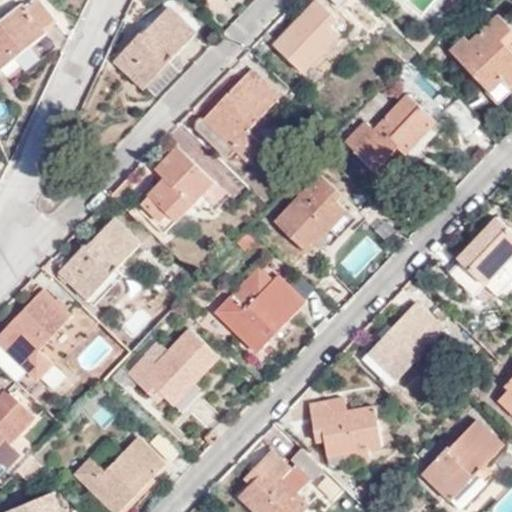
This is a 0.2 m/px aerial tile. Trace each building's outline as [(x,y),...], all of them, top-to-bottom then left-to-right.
[(0,64),(3,68),(46,33),(42,28),(54,19),(38,0),(36,0),(26,9),(22,4),(0,22),(0,64)] [(337,20),(317,0),(273,44),(302,72),(339,35),(331,26),(337,20)] [(332,0),(343,9),(351,0),(332,0)] [(171,63),(199,34),(172,9),(146,35),(142,33),(116,60),(145,89),(147,87),(155,96),(179,72),(171,63)] [(450,51),(489,92),(500,81),(504,87),(511,80),(511,54),(500,42),(511,31),(497,16),(469,42),(464,38),(450,51)] [(278,99),(249,69),(193,128),(222,155),(232,146),(244,157),(260,142),(248,130),(278,99)] [(435,123),(407,97),(375,130),(366,123),(345,144),(374,173),(395,151),(402,158),(435,123)] [(477,124),(454,98),(439,115),(462,138),(477,124)] [(187,139),(178,148),(203,174),(212,165),(187,139)] [(203,174),(178,148),(177,148),(154,171),(162,179),(138,203),(160,224),(166,218),(172,224),(213,183),(203,174)] [(274,223),(306,254),(347,213),(335,201),(339,195),(320,175),(274,223)] [(511,257),(511,234),(494,217),(455,256),(460,262),(451,273),(470,293),(481,282),(485,285),(511,257)] [(57,269),(93,305),(124,274),(117,267),(139,245),(112,219),(86,245),(84,242),(67,260),(64,257),(55,266),(58,268),(57,269)] [(257,352),(271,338),(305,304),(276,275),(243,308),(229,295),(214,312),(257,352)] [(69,316),(41,288),(0,329),(0,343),(35,379),(50,364),(38,349),(69,316)] [(396,378),(443,330),(414,303),(367,349),(396,378)] [(40,346),(54,360),(94,321),(80,307),(40,346)] [(164,353),(151,341),(140,352),(142,356),(126,372),(154,400),(158,396),(175,412),(196,391),(189,384),(214,358),(186,330),(164,353)] [(279,346),(271,338),(257,352),(264,360),(279,346)] [(63,375),(53,366),(45,375),(54,385),(63,375)] [(12,380),(0,367),(0,438),(3,436),(9,441),(31,417),(4,390),(12,380)] [(511,381),(507,387),(510,391),(499,402),(511,414),(511,381)] [(349,398),(334,400),(335,413),(351,411),(349,398)] [(335,413),(334,400),(307,404),(312,439),(323,438),(325,451),(380,443),(375,408),(351,411),(335,413)] [(476,474),(503,447),(476,421),(448,448),(445,445),(420,472),(458,509),(484,482),(476,474)] [(176,449),(157,431),(147,441),(165,460),(176,449)] [(274,431),(267,444),(289,456),(296,444),(274,431)] [(3,436),(0,438),(0,449),(9,441),(3,436)] [(74,473),(113,511),(114,511),(160,466),(133,439),(102,469),(90,458),(74,473)] [(323,467),(301,445),(291,455),(313,477),(323,467)] [(301,511),(308,505),(295,493),(279,477),(289,468),(270,450),(243,477),(249,483),(238,494),(256,511),(301,511)] [(31,458),(18,472),(29,483),(43,468),(31,458)] [(279,477),(295,493),(304,483),(289,468),(279,477)] [(11,507),(0,511),(58,511),(50,492),(31,500),(27,490),(7,498),(11,507)]
